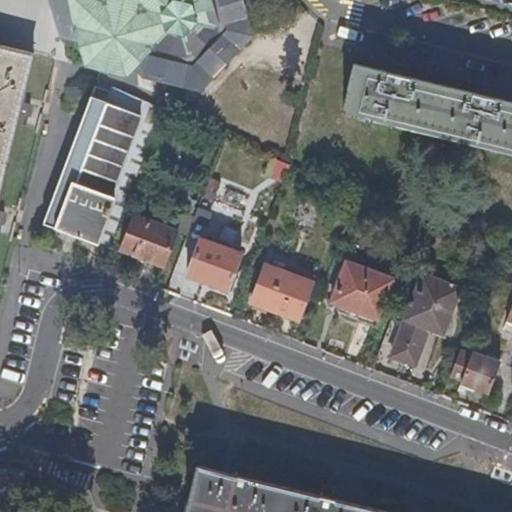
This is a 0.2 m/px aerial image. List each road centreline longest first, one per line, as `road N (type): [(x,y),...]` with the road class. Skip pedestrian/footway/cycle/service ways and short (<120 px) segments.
road 1 (residential): [(0,425),(34,397),(60,312),(81,294),(112,294),(511,444)]
road 2 (unknown): [(75,459),(126,347)]
